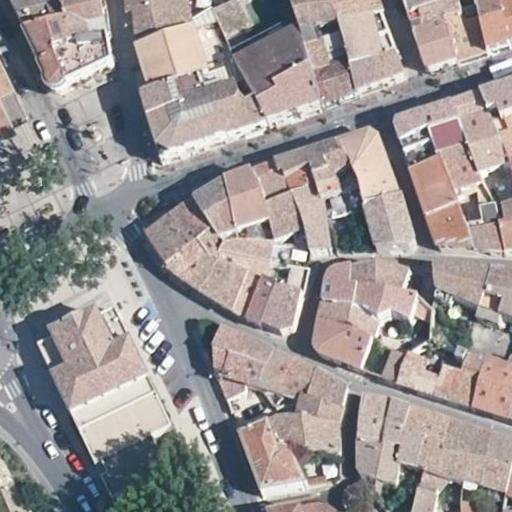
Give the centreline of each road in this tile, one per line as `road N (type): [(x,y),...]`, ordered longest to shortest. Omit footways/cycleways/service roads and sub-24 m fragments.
road 1 (residential): [(156,190),(379,115)]
road 2 (residential): [(96,215),(0,25)]
road 3 (residential): [(174,321),(252,511)]
road 4 (residential): [(299,356),(325,269),(429,260)]
road 5 (residential): [(156,190),(129,100),(119,0)]
road 6 (residential): [(360,386),(350,482),(332,495),(263,511)]
road 7 (residential): [(511,434),(360,386)]
road 8 (residential): [(379,115),(429,260)]
road 9 (tertiary): [(82,511),(0,396)]
road 10 (residential): [(299,356),(212,315),(194,310),(174,321)]
road 11 (residential): [(96,215),(128,234),(174,321)]
